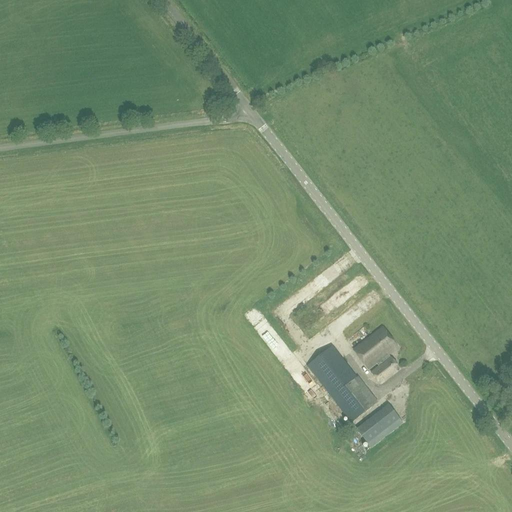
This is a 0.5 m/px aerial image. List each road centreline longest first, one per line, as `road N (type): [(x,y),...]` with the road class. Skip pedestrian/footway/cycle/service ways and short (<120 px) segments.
road 1 (tertiary): [(511,450),(250,114)]
road 2 (unclassified): [(250,114),(0,147)]
road 3 (tertiary): [(250,114),(161,0)]
